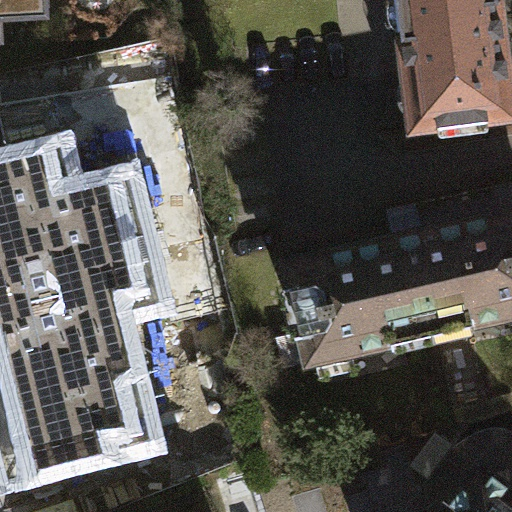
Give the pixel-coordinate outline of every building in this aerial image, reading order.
[(0,0),(0,44),(5,44),(4,21),(50,19),(48,0),(0,0)] [(397,0),(412,126),(510,111),(497,0),(397,0)] [(0,472),(4,490),(162,450),(129,321),(168,311),(133,172),(77,186),(65,141),(0,157),(0,472)] [(286,259),(308,357),(511,310),(511,206),(482,213),(476,187),(385,207),(392,235),(286,259)] [(511,511),(511,489),(478,465),(444,511),(511,511)]
